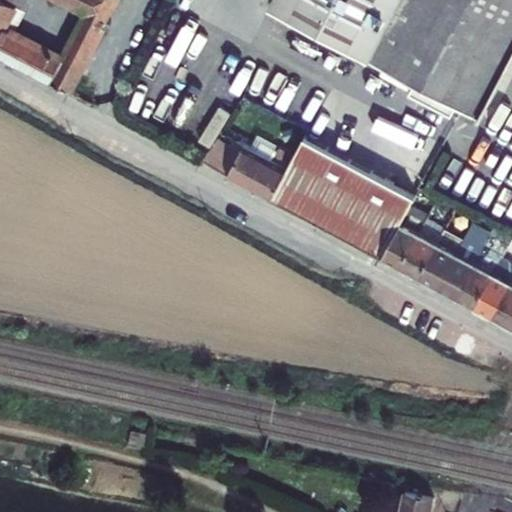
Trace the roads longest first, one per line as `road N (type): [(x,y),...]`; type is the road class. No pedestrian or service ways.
road 1 (unclassified): [(0,70),(511,340)]
road 2 (track): [(258,511),(160,467),(0,428)]
